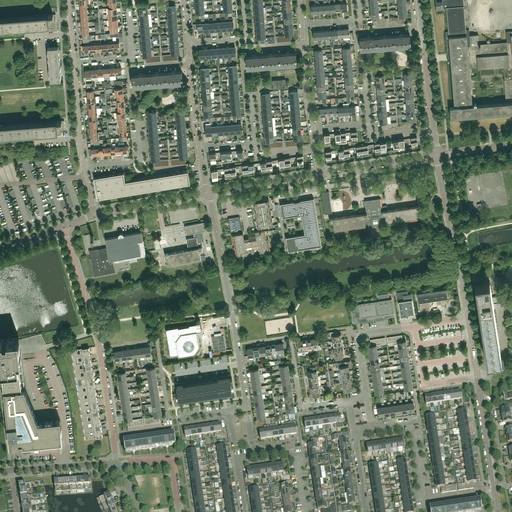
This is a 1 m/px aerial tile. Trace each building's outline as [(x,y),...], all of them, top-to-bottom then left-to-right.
[(450,107),(451,118),(511,113),(511,30),(506,32),(506,42),(480,44),(479,44),(478,34),(466,35),(465,32),(466,32),(463,0),(442,0),(443,1),(436,1),(436,9),(443,9),(446,9),(448,31),(445,31),(448,61),(451,61),(454,107),(450,107)] [(148,8),(147,8),(147,5),(142,6),(142,9),(140,9),(140,15),(148,14),(148,8)] [(57,30),(56,22),(56,14),(53,14),(48,15),(48,16),(49,16),(50,26),(49,26),(49,31),(57,30)] [(50,26),(49,16),(48,16),(0,20),(0,30),(49,26),(50,26)] [(393,36),(394,47),(411,46),(410,36),(410,34),(403,35),(403,34),(400,34),(400,35),(393,36)] [(394,47),(393,36),(386,36),(386,35),(383,36),(383,37),(376,37),(377,49),(394,47)] [(377,49),(376,37),(370,38),(369,37),(367,37),(367,38),(360,39),(360,44),(360,45),(361,50),(377,49)] [(60,64),(59,55),(59,51),(58,47),(49,48),(49,47),(48,47),(48,48),(49,64),(60,64)] [(297,63),(296,56),(296,53),(279,54),(280,66),(297,64),(297,63)] [(280,66),(279,54),(263,55),(263,67),(280,66)] [(263,67),(263,55),(246,57),(246,62),(246,63),(247,68),(263,67)] [(61,76),(60,67),(60,64),(49,64),(50,81),(61,80),(61,76)] [(183,83),(182,78),(183,78),(183,77),(182,77),(182,73),(182,72),(165,73),(166,84),(183,83)] [(166,84),(165,73),(148,74),(149,86),(166,84)] [(384,82),(384,76),(384,73),(379,73),(379,76),(376,76),(376,82),(384,82)] [(149,86),(148,74),(132,76),(133,87),(149,86)] [(328,85),(328,80),(331,80),(331,77),(328,77),(328,79),(325,79),(317,80),(317,86),(325,85),(328,85)] [(286,88),(285,79),(272,80),(273,87),(273,89),(286,88)] [(58,133),(58,130),(57,121),(57,122),(56,122),(56,123),(0,127),(0,137),(58,133)] [(358,141),(357,131),(351,132),(349,132),(349,135),(352,135),(352,141),(358,141)] [(346,142),(346,135),(349,135),(349,132),(346,132),(340,133),(341,142),(346,142)] [(330,143),(330,137),(333,136),(332,133),(330,134),(324,134),(325,143),(330,143)] [(341,142),(340,133),(335,133),(332,133),(333,136),(335,136),(336,142),(341,142)] [(418,146),(417,137),(411,138),(407,138),(408,141),(411,140),(412,147),(418,146)] [(405,148),(404,141),(408,141),(407,138),(404,139),(398,140),(400,149),(405,148)] [(400,149),(398,140),(393,140),(393,141),(389,141),(390,144),(393,143),(394,150),(400,149)] [(387,151),(386,144),(390,144),(389,141),(386,142),(380,143),(382,152),(387,151)] [(382,152),(380,143),(375,143),(375,144),(371,144),(372,147),(375,146),(375,153),(382,152)] [(368,154),(368,147),(372,147),(371,144),(368,145),(362,146),(364,155),(368,154)] [(364,155),(362,146),(356,146),(356,147),(353,147),(353,150),(357,149),(357,156),(364,155)] [(350,157),(350,150),(353,150),(353,147),(349,148),(344,149),(345,158),(350,157)] [(345,158),(344,149),(338,149),(338,150),(335,150),(335,153),(339,152),(339,159),(345,158)] [(244,159),(243,150),(237,150),(235,151),(235,154),(238,154),(238,160),(244,159)] [(332,160),(331,153),(335,153),(335,150),(331,151),(326,151),(326,161),(332,160)] [(227,161),(226,151),(221,152),(218,152),(219,155),(221,155),(222,161),(227,161)] [(233,160),(232,154),(235,154),(235,151),(232,151),(226,151),(227,161),(233,160)] [(216,161),(216,155),(219,155),(218,152),(216,152),(210,153),(211,162),(216,161)] [(304,164),(303,155),(297,156),(294,157),(294,159),(297,159),(298,165),(304,164)] [(291,167),(290,160),(294,159),(294,157),(290,158),(290,157),(284,158),(286,167),(291,167)] [(286,167),(284,158),(279,159),(275,160),(276,162),(279,162),(280,168),(286,167)] [(273,170),(272,163),(276,162),(275,160),(272,160),(266,161),(268,170),(273,170)] [(268,170),(266,161),(261,162),(257,163),(258,165),(261,165),(261,171),(268,170)] [(254,172),(254,166),(258,165),(257,163),(254,163),(248,164),(250,173),(254,172)] [(250,173),(248,164),(243,165),(239,166),(239,168),(243,168),(243,174),(250,173)] [(236,175),(236,169),(239,168),(239,166),(236,166),(235,166),(230,167),(231,176),(236,175)] [(231,176),(230,167),(224,168),(221,169),(221,171),(225,171),(225,177),(231,176)] [(218,178),(218,172),(221,171),(221,169),(217,169),(212,170),(212,179),(218,178)] [(125,181),(124,173),(114,174),(115,183),(125,181)] [(115,183),(114,174),(104,176),(105,185),(115,183)] [(190,183),(188,174),(178,176),(180,185),(190,183)] [(105,185),(104,176),(94,177),(95,186),(105,185)] [(180,185),(178,176),(168,177),(170,186),(177,185),(180,185)] [(170,186),(168,177),(159,179),(160,188),(170,186)] [(160,188),(159,179),(149,181),(150,190),(160,188)] [(150,190),(149,181),(139,182),(141,191),(150,190)] [(141,191),(139,182),(129,184),(131,193),(141,191)] [(131,193),(129,184),(120,185),(121,194),(131,193)] [(121,194),(120,185),(110,187),(111,196),(121,194)] [(111,196),(110,187),(100,189),(102,198),(111,196)] [(332,213),(329,192),(329,191),(321,192),(324,214),(332,213)] [(273,225),(269,200),(267,200),(267,198),(262,199),(262,201),(258,201),(258,199),(250,201),(251,207),(254,206),(257,227),(260,227),(273,225)] [(288,251),(321,246),(314,198),(300,200),(294,202),(294,201),(280,203),(282,218),(301,214),(305,234),(285,237),(288,251)] [(418,218),(417,214),(417,210),(419,210),(419,206),(415,206),(415,204),(408,205),(408,207),(387,210),(387,205),(381,206),(380,199),(372,200),(377,235),(385,234),(384,222),(386,222),(418,218)] [(377,235),(372,200),(365,201),(366,210),(359,211),(359,212),(356,212),(356,215),(329,218),(330,223),(333,222),(334,229),(365,225),(368,225),(370,236),(377,235)] [(241,229),(239,216),(228,218),(230,230),(234,230),(234,231),(238,230),(237,229),(241,229)] [(201,259),(200,251),(202,251),(202,247),(201,244),(203,244),(201,238),(203,238),(202,233),(201,233),(201,232),(206,231),(204,222),(201,222),(185,225),(186,234),(193,233),(194,237),(186,239),(188,247),(188,249),(165,254),(167,265),(201,259)] [(270,251),(268,238),(267,239),(265,230),(255,231),(256,236),(244,238),(243,233),(231,235),(233,244),(234,244),(236,256),(246,255),(246,250),(248,250),(248,249),(259,247),(260,252),(270,251)] [(145,252),(141,231),(124,235),(123,235),(123,234),(122,233),(121,233),(120,233),(119,234),(119,235),(119,236),(118,236),(105,238),(107,247),(98,249),(89,251),(90,258),(90,259),(91,259),(94,276),(115,272),(114,272),(113,264),(113,263),(117,262),(118,262),(122,261),(122,262),(122,261),(129,259),(136,258),(146,256),(145,254),(145,252)] [(495,297),(491,297),(489,281),(475,283),(475,284),(475,283),(487,361),(487,362),(501,359),(493,307),(502,306),(502,305),(501,305),(500,303),(502,303),(502,302),(496,302),(495,297)] [(427,301),(440,299),(440,303),(441,303),(444,306),(446,303),(445,295),(447,295),(446,288),(444,288),(417,292),(420,310),(429,309),(428,308),(427,301)] [(414,314),(411,294),(408,294),(407,291),(397,292),(400,317),(406,316),(406,317),(407,317),(409,315),(414,314)] [(394,316),(391,299),(377,301),(358,304),(359,305),(351,306),(353,324),(384,319),(386,318),(387,317),(394,316)] [(191,324),(166,328),(170,356),(170,355),(178,354),(178,356),(194,354),(199,347),(197,331),(200,331),(199,325),(200,324),(200,325),(201,325),(200,321),(196,322),(197,325),(191,326),(191,324)] [(214,336),(211,336),(214,352),(212,352),(212,355),(220,354),(220,350),(226,350),(223,328),(220,328),(221,333),(214,334),(214,336)] [(342,339),(341,334),(337,335),(336,332),(337,331),(329,332),(330,336),(332,336),(332,341),(342,339)] [(24,389),(21,355),(20,351),(19,338),(7,339),(8,342),(4,342),(3,340),(0,340),(0,358),(0,359),(2,376),(1,376),(3,391),(4,391),(5,399),(5,402),(7,401),(7,404),(6,405),(6,412),(8,412),(8,414),(7,416),(7,423),(9,423),(9,425),(8,427),(9,434),(10,434),(10,436),(9,438),(10,445),(11,444),(11,447),(10,448),(10,450),(11,452),(20,451),(20,452),(23,452),(23,453),(24,453),(24,452),(27,452),(27,453),(31,453),(30,446),(63,442),(62,436),(61,431),(60,420),(38,422),(25,391),(24,389)] [(283,352),(283,356),(285,355),(285,351),(284,351),(283,343),(277,344),(278,352),(283,352)] [(277,352),(277,357),(280,356),(279,352),(278,352),(277,344),(271,345),(272,353),(273,353),(277,352)] [(368,346),(369,352),(377,351),(377,350),(376,346),(380,346),(380,345),(380,344),(377,344),(376,344),(376,345),(374,345),(371,346),(368,346)] [(271,353),(271,357),(274,357),(273,353),(272,353),(271,345),(265,346),(266,354),(267,354),(271,353)] [(150,355),(150,359),(153,358),(152,354),(151,354),(150,346),(144,347),(145,355),(146,355),(150,355)] [(265,354),(266,358),(268,358),(267,354),(266,354),(265,346),(259,347),(260,355),(261,355),(265,354)] [(89,347),(71,350),(72,357),(90,355),(89,347)] [(144,355),(144,360),(147,359),(146,355),(145,355),(144,347),(138,348),(139,356),(140,356),(144,355)] [(259,355),(260,359),(262,359),(261,355),(260,355),(259,347),(253,348),(254,356),(255,356),(259,355)] [(138,356),(138,361),(141,360),(140,356),(139,356),(138,348),(132,349),(133,357),(134,357),(138,356)] [(253,356),(254,360),(256,360),(255,356),(254,356),(253,348),(247,349),(248,357),(253,356)] [(132,357),(132,361),(135,361),(134,357),(133,357),(132,349),(126,350),(127,358),(128,358),(132,357)] [(344,355),(343,349),(332,351),(332,353),(334,353),(335,356),(335,359),(343,358),(343,355),(344,355)] [(377,352),(381,352),(381,349),(377,350),(377,351),(369,352),(370,358),(378,357),(378,356),(377,352)] [(126,358),(126,362),(129,362),(128,358),(127,358),(126,350),(120,351),(121,359),(122,359),(126,358)] [(120,359),(121,363),(123,363),(122,359),(121,359),(120,351),(114,352),(115,360),(120,359)] [(90,355),(72,357),(74,365),(91,362),(90,355)] [(370,358),(371,364),(379,363),(379,362),(378,358),(382,358),(382,355),(378,356),(378,357),(370,358)] [(371,364),(372,370),(380,369),(380,368),(379,364),(383,364),(383,361),(379,362),(379,363),(371,364)] [(91,362),(74,365),(75,372),(92,369),(91,362)] [(349,371),(349,365),(346,366),(345,362),(338,363),(338,367),(339,367),(340,372),(349,371)] [(318,375),(317,370),(316,370),(316,366),(310,367),(310,371),(307,372),(308,377),(318,375)] [(250,370),(251,376),(259,375),(259,374),(258,370),(262,370),(262,367),(258,368),(258,369),(250,370)] [(372,370),(372,376),(381,375),(380,374),(380,370),(384,370),(384,367),(380,368),(380,369),(372,370)] [(92,369),(75,372),(76,380),(93,377),(92,369)] [(126,377),(125,373),(130,373),(129,371),(125,371),(125,372),(117,373),(118,379),(126,378),(126,377)] [(251,376),(252,382),(260,381),(260,380),(259,376),(263,375),(263,373),(259,374),(259,375),(251,376)] [(372,376),(373,382),(381,381),(381,380),(381,376),(385,376),(384,373),(380,374),(381,375),(372,376)] [(127,383),(126,379),(131,379),(130,376),(126,377),(126,378),(118,379),(119,385),(127,384),(127,383)] [(93,377),(76,380),(77,387),(94,384),(93,377)] [(183,385),(177,386),(178,396),(179,400),(204,396),(227,392),(232,392),(232,389),(231,387),(231,386),(231,383),(230,381),(230,380),(230,378),(218,380),(218,381),(199,384),(183,387),(183,385)] [(252,382),(253,388),(261,387),(261,386),(260,382),(264,381),(264,379),(260,380),(260,381),(252,382)] [(373,382),(374,388),(382,387),(382,386),(382,382),(386,381),(386,380),(385,379),(381,380),(381,381),(373,382)] [(352,386),(351,381),(342,382),(343,392),(350,391),(350,386),(352,386)] [(128,389),(127,385),(131,385),(131,382),(127,383),(127,384),(119,385),(120,391),(128,390),(128,389)] [(94,384),(77,387),(78,394),(95,392),(94,384)] [(253,388),(254,394),(262,393),(262,392),(261,388),(265,387),(265,385),(261,386),(261,387),(253,388)] [(374,388),(375,394),(383,393),(383,388),(387,387),(386,386),(386,385),(382,386),(382,387),(374,388)] [(320,391),(319,386),(310,387),(310,392),(313,392),(313,397),(320,396),(319,391),(320,391)] [(129,395),(128,391),(132,391),(132,388),(128,389),(128,390),(120,391),(121,397),(129,396),(129,395)] [(254,394),(255,400),(263,399),(262,397),(262,394),(266,393),(266,391),(262,392),(262,393),(254,394)] [(461,399),(461,404),(464,403),(463,399),(462,399),(461,391),(455,392),(456,400),(457,400),(461,399)] [(95,392),(78,394),(79,402),(97,399),(95,392)] [(455,400),(455,405),(458,404),(457,400),(456,400),(455,392),(449,393),(450,401),(451,401),(455,400)] [(449,401),(449,405),(452,405),(451,401),(450,401),(449,393),(443,394),(444,402),(445,402),(449,401)] [(510,405),(511,404),(511,393),(503,394),(504,403),(504,402),(511,400),(511,404),(510,405)] [(130,401),(129,397),(133,397),(133,394),(129,395),(129,396),(121,397),(122,403),(130,402),(130,401)] [(443,402),(443,406),(446,406),(445,402),(444,402),(443,394),(437,395),(438,403),(439,403),(443,402)] [(437,403),(437,407),(440,407),(439,403),(438,403),(437,395),(431,396),(432,404),(433,404),(437,403)] [(431,404),(431,408),(434,408),(433,404),(432,404),(431,396),(425,396),(426,405),(431,404)] [(255,400),(256,406),(264,405),(263,404),(263,400),(267,399),(267,397),(262,397),(263,399),(255,400)] [(97,399),(79,402),(80,409),(98,407),(97,399)] [(131,407),(130,403),(134,402),(134,401),(134,400),(130,401),(130,402),(122,403),(123,409),(131,408),(131,407)] [(256,406),(257,412),(264,411),(264,410),(264,406),(268,405),(267,403),(263,404),(264,405),(256,406)] [(131,413),(131,409),(135,408),(135,406),(131,407),(131,408),(123,409),(124,415),(132,414),(131,413)] [(98,407),(80,409),(82,417),(99,414),(98,407)] [(501,410),(502,416),(511,415),(511,414),(511,408),(510,408),(501,410)] [(257,412),(257,418),(265,417),(265,412),(269,411),(268,409),(264,410),(264,411),(257,412)] [(133,420),(132,415),(136,414),(136,412),(131,413),(132,414),(124,415),(124,421),(127,420),(130,420),(133,420)] [(99,414),(82,417),(83,424),(100,421),(99,414)] [(426,416),(427,423),(435,421),(435,420),(434,417),(439,416),(438,414),(434,414),(434,415),(426,416)] [(340,423),(341,427),(343,427),(342,423),(341,423),(340,415),(334,416),(335,424),(336,424),(340,423)] [(511,422),(511,415),(502,416),(503,423),(511,422)] [(334,424),(335,428),(337,428),(336,424),(335,424),(334,416),(328,417),(329,425),(330,425),(334,424)] [(328,425),(329,429),(331,429),(330,425),(329,425),(328,417),(322,418),(323,426),(324,426),(328,425)] [(322,426),(323,430),(325,430),(324,426),(323,426),(322,418),(316,419),(317,427),(318,427),(322,426)] [(316,427),(317,431),(319,431),(318,427),(317,427),(316,419),(310,420),(311,428),(313,428),(316,427)] [(310,428),(311,432),(313,432),(313,428),(311,428),(310,420),(304,421),(305,429),(310,428)] [(427,423),(428,428),(436,427),(436,426),(440,426),(439,420),(435,420),(435,421),(427,423)] [(100,421),(83,424),(84,432),(101,429),(100,421)] [(220,432),(221,436),(223,436),(222,432),(221,432),(220,424),(214,425),(215,433),(216,433),(220,432)] [(214,433),(215,437),(217,437),(216,433),(215,433),(214,425),(208,426),(209,434),(210,434),(214,433)] [(208,434),(209,438),(211,438),(210,434),(209,434),(208,426),(202,427),(203,435),(204,434),(208,434)] [(428,428),(429,434),(437,433),(437,432),(436,429),(440,428),(440,426),(436,426),(436,427),(428,428)] [(196,436),(197,440),(199,439),(198,435),(197,436),(196,427),(190,428),(191,436),(192,436),(196,436)] [(202,435),(203,439),(205,439),(204,434),(203,435),(202,427),(196,427),(197,436),(198,435),(202,435)] [(190,437),(191,441),(193,440),(192,436),(191,436),(190,428),(184,429),(185,437),(190,437)] [(101,429),(84,432),(85,439),(102,436),(101,429)] [(438,439),(438,438),(437,434),(441,434),(441,432),(437,432),(437,433),(429,434),(430,440),(438,439)] [(176,445),(175,440),(175,439),(174,434),(157,436),(159,448),(166,447),(168,446),(176,445)] [(346,445),(346,439),(343,440),(342,435),(332,436),(333,442),(339,441),(340,446),(346,445)] [(159,448),(157,436),(140,439),(142,450),(149,449),(152,449),(159,448)] [(430,440),(431,446),(439,445),(438,444),(443,444),(444,443),(443,437),(442,437),(438,438),(438,439),(430,440)] [(142,450),(140,439),(124,441),(125,453),(132,452),(135,451),(142,450)] [(310,440),(311,445),(308,445),(309,451),(316,450),(318,450),(317,444),(319,444),(318,439),(310,440)] [(396,449),(397,453),(399,453),(398,448),(397,448),(396,440),(390,441),(391,449),(392,449),(396,449)] [(402,448),(403,452),(405,452),(404,447),(403,447),(402,440),(396,440),(397,448),(398,448),(402,448)] [(390,450),(391,454),(393,453),(392,449),(391,449),(390,441),(384,442),(385,450),(386,450),(390,450)] [(384,450),(385,455),(387,454),(386,450),(385,450),(384,442),(378,443),(380,451),(381,451),(384,450)] [(378,451),(379,456),(381,455),(381,451),(380,451),(378,443),(372,444),(374,452),(375,452),(378,451)] [(372,452),(373,456),(375,456),(375,452),(374,452),(372,444),(366,445),(367,453),(372,452)] [(431,446),(431,452),(439,451),(439,450),(439,446),(443,446),(443,444),(438,444),(439,445),(431,446)] [(188,451),(188,457),(196,456),(196,455),(196,452),(200,451),(200,449),(195,449),(195,450),(188,451)] [(431,452),(432,458),(440,457),(440,456),(440,452),(444,452),(443,449),(439,450),(439,451),(431,452)] [(188,457),(189,463),(197,462),(197,461),(197,458),(201,457),(200,455),(196,455),(196,456),(188,457)] [(432,458),(433,464),(441,463),(441,462),(440,458),(445,458),(444,455),(440,456),(440,457),(432,458)] [(189,463),(190,469),(198,468),(198,467),(198,464),(202,463),(201,461),(197,461),(197,462),(189,463)] [(433,464),(434,470),(442,469),(442,468),(441,464),(446,464),(445,461),(441,462),(441,463),(433,464)] [(369,465),(370,471),(378,470),(378,469),(377,466),(382,465),(381,463),(377,463),(377,464),(369,465)] [(283,472),(283,476),(286,476),(285,471),(284,472),(283,464),(277,465),(278,473),(279,473),(283,472)] [(277,476),(277,477),(280,477),(279,473),(278,473),(277,465),(271,466),(272,474),(273,474),(273,476),(277,476)] [(265,475),(265,479),(268,479),(267,474),(266,474),(265,466),(259,467),(260,475),(261,475),(265,475)] [(271,474),(271,478),(274,478),(273,476),(273,474),(272,474),(271,466),(265,466),(266,474),(267,474),(271,474)] [(190,469),(191,475),(199,474),(199,473),(198,469),(203,469),(202,467),(198,467),(198,468),(190,469)] [(259,475),(260,480),(262,479),(261,475),(260,475),(259,467),(253,468),(254,476),(255,476),(259,475)] [(434,470),(435,476),(443,475),(443,474),(447,473),(446,467),(442,468),(442,469),(434,470)] [(253,476),(254,480),(256,480),(255,476),(254,476),(253,468),(247,469),(248,477),(253,476)] [(370,471),(371,477),(379,476),(379,475),(378,471),(383,471),(382,469),(378,469),(378,470),(370,471)] [(191,475),(192,481),(200,480),(200,479),(199,475),(203,475),(203,473),(199,473),(199,474),(191,475)] [(435,476),(436,482),(444,481),(444,480),(443,476),(447,475),(447,473),(443,474),(443,475),(435,476)] [(371,477),(372,483),(380,482),(380,481),(379,477),(383,477),(383,474),(379,475),(379,476),(371,477)] [(91,478),(83,479),(84,490),(84,493),(92,493),(92,490),(91,478)] [(192,481),(193,487),(201,486),(201,485),(200,481),(204,481),(204,478),(200,479),(200,480),(192,481)] [(76,479),(69,480),(70,491),(77,491),(76,479)] [(83,479),(76,479),(77,491),(77,494),(84,493),(84,490),(83,479)] [(436,482),(437,488),(441,487),(444,487),(445,487),(444,482),(448,481),(448,479),(444,480),(444,481),(436,482)] [(62,480),(54,481),(55,493),(63,492),(62,480)] [(69,480),(62,480),(63,492),(70,491),(69,480)] [(372,483),(373,489),(381,488),(381,487),(380,483),(384,483),(384,480),(380,481),(380,482),(372,483)] [(193,487),(194,493),(202,492),(202,491),(201,487),(205,487),(205,484),(201,485),(201,486),(193,487)] [(259,494),(259,493),(258,490),(266,489),(265,486),(262,487),(258,487),(258,488),(250,490),(251,496),(259,494)] [(373,489),(374,495),(382,494),(382,493),(381,489),(385,489),(385,486),(381,487),(381,488),(373,489)] [(194,493),(195,499),(203,498),(203,497),(202,493),(206,492),(206,490),(202,491),(202,492),(194,493)] [(374,495),(375,501),(383,500),(383,499),(382,495),(386,495),(386,492),(382,493),(382,494),(374,495)] [(251,496),(252,502),(260,500),(260,499),(259,496),(263,495),(263,493),(261,493),(259,493),(259,494),(251,496)] [(113,500),(110,494),(99,498),(102,505),(113,500)] [(195,499),(196,505),(204,504),(203,503),(203,499),(207,498),(207,496),(203,497),(203,498),(195,499)] [(375,501),(376,507),(384,506),(383,505),(383,501),(387,501),(387,498),(383,499),(383,500),(375,501)] [(252,502),(253,508),(261,506),(261,505),(260,502),(264,501),(264,499),(260,499),(260,500),(252,502)] [(116,507),(113,500),(102,505),(105,511),(116,507)] [(481,510),(481,507),(481,506),(480,500),(463,503),(464,511),(480,511),(482,511),(481,510)] [(196,505),(196,511),(205,510),(204,509),(204,505),(208,504),(208,502),(203,503),(204,504),(196,505)] [(464,511),(463,503),(447,505),(447,511),(464,511)]
